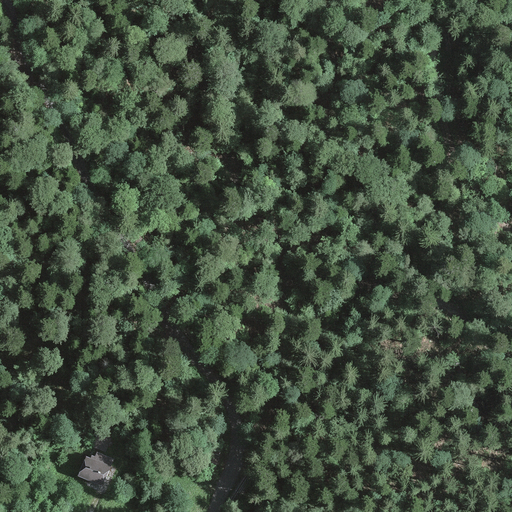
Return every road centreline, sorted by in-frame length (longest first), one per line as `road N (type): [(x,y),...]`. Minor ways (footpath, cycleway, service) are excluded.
road 1 (unclassified): [(6,0),(94,195),(234,408),(237,456),(216,511)]
road 2 (track): [(511,232),(451,152),(435,76),(435,0)]
